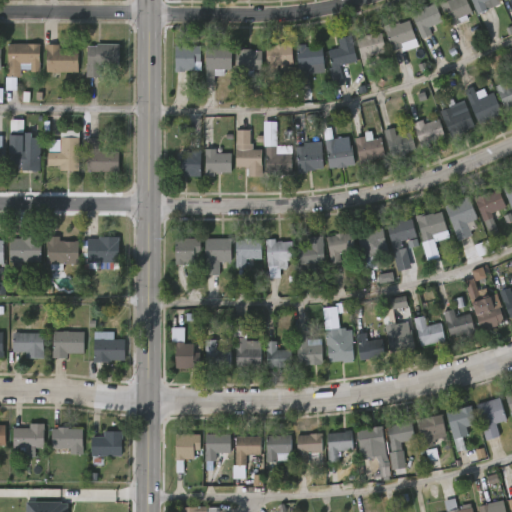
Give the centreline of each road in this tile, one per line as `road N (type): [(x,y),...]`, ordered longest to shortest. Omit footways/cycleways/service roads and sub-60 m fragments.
road 1 (residential): [(0,204),(320,200),(421,182),(511,142)]
road 2 (tertiary): [(147,511),(147,0)]
road 3 (tertiary): [(149,399),(358,398),(511,359)]
road 4 (residential): [(0,11),(254,15),(362,0)]
road 5 (residential): [(0,389),(149,399)]
